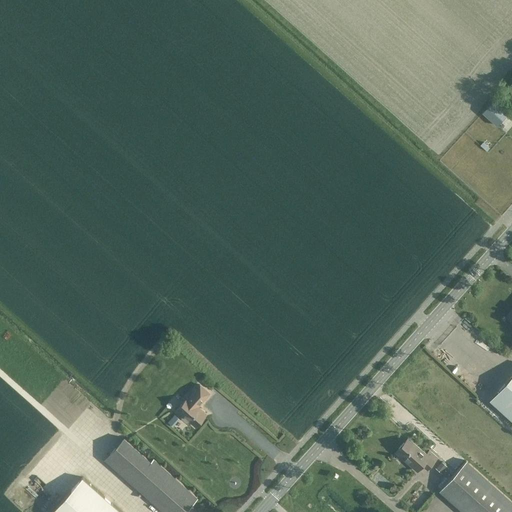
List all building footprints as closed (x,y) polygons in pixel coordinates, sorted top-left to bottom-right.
[(482,112),(496,125),(508,113),(494,99),(482,112)] [(490,147),(483,141),(480,145),(487,151),(490,147)] [(511,374),(490,400),(511,419),(511,374)] [(176,409),(196,426),(206,414),(198,406),(209,393),(200,385),(188,398),(187,397),(176,409)] [(151,461),(123,437),(104,459),(163,511),(185,511),(198,498),(153,459),(151,461)] [(427,471),(437,460),(430,453),(427,456),(408,440),(396,454),(418,473),(422,467),(427,471)] [(442,471),(448,464),(442,460),(437,467),(442,471)] [(462,511),(511,511),(511,500),(466,461),(440,491),(462,511)] [(121,511),(82,477),(51,511),(121,511)]
